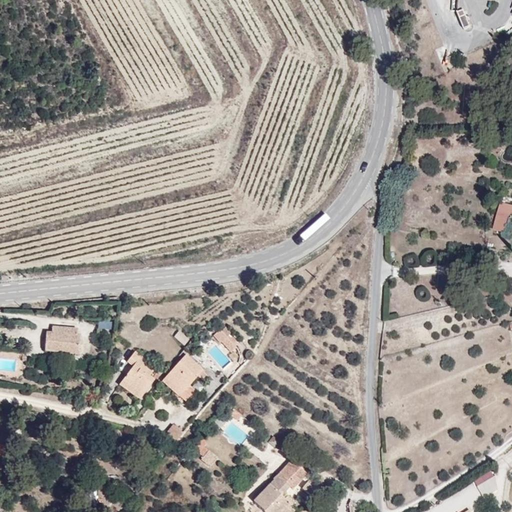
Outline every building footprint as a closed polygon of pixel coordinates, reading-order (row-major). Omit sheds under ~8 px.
[(457,12),(464,30),(472,27),(464,9),(457,12)] [(511,223),(511,206),(499,206),(489,234),(504,238),(511,223)] [(421,253),(424,266),(434,264),(431,251),(421,253)] [(412,254),(403,258),(407,268),(416,265),(412,254)] [(416,288),(417,298),(426,296),(425,287),(416,288)] [(227,354),(237,346),(224,327),(213,334),(227,354)] [(184,345),(190,338),(178,330),(173,337),(184,345)] [(87,331),(48,332),(49,356),(88,355),(87,331)] [(220,368),(230,362),(217,343),(207,350),(220,368)] [(233,361),(239,357),(234,350),(228,354),(233,361)] [(164,363),(138,352),(117,387),(143,405),(164,363)] [(219,372),(192,355),(165,381),(190,403),(219,372)] [(451,369),(453,359),(443,357),(441,367),(451,369)] [(174,442),(182,431),(171,424),(164,435),(174,442)] [(458,428),(449,432),(453,440),(461,437),(458,428)] [(17,436),(0,435),(0,465),(19,465),(17,436)] [(200,458),(210,448),(200,439),(190,450),(200,458)] [(210,468),(218,457),(208,450),(200,461),(210,468)] [(407,470),(411,463),(402,459),(398,466),(407,470)] [(294,511),(323,480),(300,465),(264,507),(270,511),(294,511)] [(475,477),(479,496),(498,491),(494,473),(475,477)]
